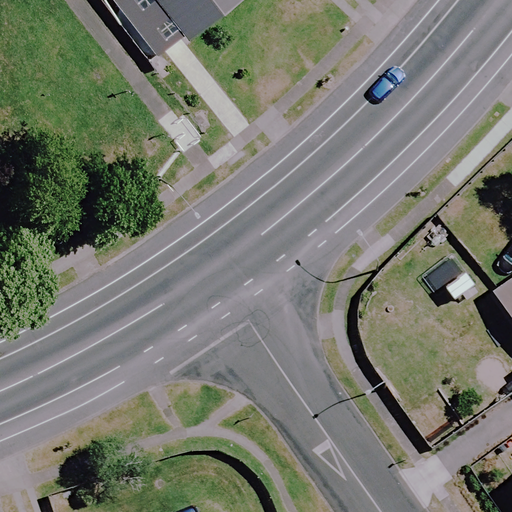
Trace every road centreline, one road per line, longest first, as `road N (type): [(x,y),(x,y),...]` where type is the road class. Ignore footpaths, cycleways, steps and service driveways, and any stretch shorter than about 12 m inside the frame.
road 1 (tertiary): [(217,271),(385,126),(495,0)]
road 2 (residential): [(217,271),(386,511)]
road 3 (tertiary): [(0,390),(217,271)]
